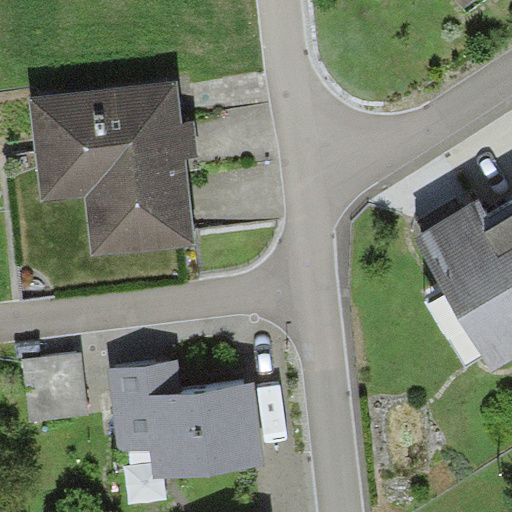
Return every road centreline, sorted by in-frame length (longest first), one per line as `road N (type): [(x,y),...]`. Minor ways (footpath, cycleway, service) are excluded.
road 1 (residential): [(319,289),(0,319)]
road 2 (residential): [(308,163),(370,152),(511,62)]
road 3 (residential): [(341,511),(319,289)]
road 4 (residential): [(308,163),(282,0)]
road 5 (residential): [(319,289),(308,163)]
